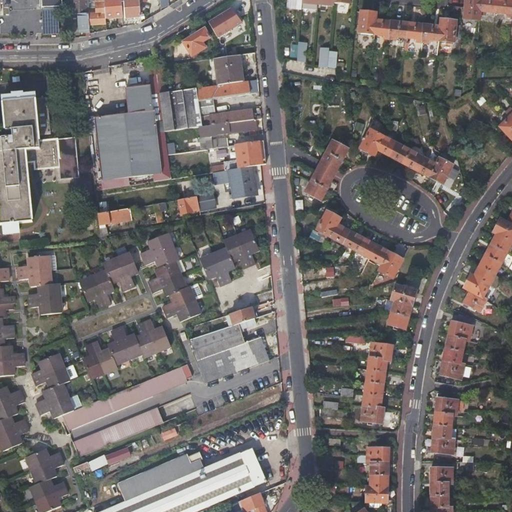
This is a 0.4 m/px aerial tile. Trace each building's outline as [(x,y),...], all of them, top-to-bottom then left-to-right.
[(79,32),(90,32),(89,24),(89,12),(88,4),(88,0),(77,0),(78,9),(81,9),(81,13),(78,13),(79,32)] [(105,16),(104,0),(95,0),(96,4),(96,11),(89,12),(89,24),(106,23),(105,16)] [(122,15),(121,0),(104,0),(105,16),(122,15)] [(139,0),(124,0),(126,20),(133,19),(133,16),(140,15),(139,0)] [(479,21),(479,15),(480,11),(479,11),(480,0),(466,0),(464,19),(479,21)] [(496,0),(480,0),(479,11),(480,11),(479,15),(485,15),(485,13),(496,14),(496,0)] [(511,12),(511,0),(496,0),(496,14),(506,15),(506,17),(511,17),(511,20),(511,18),(511,12)] [(218,39),(241,23),(230,6),(206,22),(218,39)] [(375,21),(376,21),(377,13),(361,12),(359,33),(374,35),(375,21)] [(441,20),(440,27),(440,28),(439,41),(454,43),(456,22),(447,21),(441,20)] [(392,22),(376,21),(375,21),(374,35),(384,36),(384,38),(390,39),(392,22)] [(408,24),(392,22),(390,39),(396,39),(396,37),(406,38),(408,24)] [(424,25),(408,24),(406,38),(417,40),(417,42),(423,42),(424,25)] [(440,27),(424,25),(423,42),(429,43),(429,40),(439,41),(440,28),(440,27)] [(174,57),(190,55),(191,56),(205,48),(201,42),(210,37),(204,28),(173,48),(174,57)] [(305,62),(306,43),(298,42),(297,61),(305,62)] [(336,68),(338,51),(320,49),(318,66),(336,68)] [(239,55),(220,58),(215,59),(218,86),(243,82),(239,55)] [(162,66),(156,67),(160,95),(166,94),(162,66)] [(148,70),(150,85),(156,84),(154,69),(148,70)] [(259,93),(258,80),(248,81),(250,94),(259,93)] [(164,122),(165,131),(165,134),(205,128),(211,127),(215,126),(253,121),(252,111),(215,116),(213,100),(250,94),(248,81),(243,82),(218,86),(166,94),(160,95),(164,122)] [(125,89),(128,115),(154,112),(151,86),(125,89)] [(0,186),(1,199),(4,225),(7,224),(33,222),(27,163),(35,162),(36,169),(60,167),(59,159),(58,140),(40,142),(36,99),(24,100),(23,93),(14,94),(15,101),(3,102),(6,138),(0,138),(0,186)] [(261,119),(260,109),(252,111),(253,121),(256,120),(261,119)] [(511,111),(510,109),(506,113),(510,117),(499,127),(511,140),(511,111)] [(128,115),(123,115),(123,116),(129,177),(130,177),(131,177),(162,173),(157,132),(156,123),(155,112),(154,112),(128,115)] [(123,116),(123,115),(95,118),(102,180),(123,178),(129,177),(123,116)] [(253,121),(215,126),(216,135),(244,131),(245,136),(255,134),(254,129),(257,129),(256,120),(253,121)] [(357,120),(354,129),(364,132),(367,123),(357,120)] [(308,121),(309,138),(316,137),(315,121),(308,121)] [(164,122),(156,123),(157,132),(165,131),(164,122)] [(211,127),(205,128),(206,142),(215,141),(214,136),(216,135),(215,126),(211,127)] [(378,150),(384,137),(371,130),(361,148),(375,156),(378,150)] [(398,144),(384,137),(378,150),(379,151),(391,157),(398,144)] [(215,141),(216,148),(231,146),(230,139),(215,141)] [(206,142),(207,150),(216,148),(215,141),(206,142)] [(229,162),(230,170),(252,166),(266,164),(263,141),(236,145),(238,162),(243,161),(243,164),(235,165),(233,161),(229,162)] [(332,141),(327,151),(343,160),(348,149),(332,141)] [(423,157),(398,144),(391,157),(416,170),(423,157)] [(327,151),(322,161),(320,163),(336,172),(338,170),(343,160),(327,151)] [(416,170),(430,177),(440,159),(439,158),(436,164),(423,157),(416,170)] [(59,159),(60,167),(61,175),(78,173),(76,158),(59,159)] [(440,159),(430,177),(443,184),(453,166),(440,159)] [(336,172),(320,163),(319,167),(335,175),(336,172)] [(230,170),(229,170),(233,191),(255,187),(252,166),(230,170)] [(335,175),(319,167),(317,170),(333,179),(335,175)] [(333,179),(317,170),(316,173),(310,183),(326,191),(333,179)] [(326,191),(310,183),(305,193),(321,201),(326,191)] [(255,187),(233,191),(233,195),(234,198),(243,197),(242,193),(255,191),(255,187)] [(213,194),(197,197),(200,211),(216,208),(213,194)] [(196,197),(177,200),(179,215),(199,213),(196,197)] [(153,205),(157,224),(163,223),(161,212),(167,211),(165,203),(153,205)] [(152,225),(157,224),(153,205),(149,205),(152,225)] [(97,215),(99,226),(132,221),(130,209),(97,215)] [(330,237),(337,224),(341,218),(328,211),(318,230),(330,237)] [(483,297),(511,243),(511,226),(506,223),(500,220),(493,233),(497,235),(474,277),(471,275),(463,289),(470,292),(464,304),(480,312),(487,299),(483,297)] [(351,232),(339,225),(337,224),(330,237),(331,238),(344,245),(351,232)] [(99,229),(100,237),(108,236),(107,228),(99,229)] [(227,249),(200,261),(208,279),(215,277),(220,287),(232,281),(228,272),(235,269),(232,262),(239,259),(243,269),(255,264),(251,254),(258,250),(250,231),(224,242),(227,249)] [(363,239),(351,232),(344,245),(356,252),(363,239)] [(187,289),(180,273),(175,262),(179,260),(168,234),(148,242),(151,250),(141,254),(146,266),(156,261),(159,268),(156,270),(159,277),(149,281),(154,293),(164,289),(167,297),(170,296),(173,302),(164,306),(169,318),(178,314),(181,321),(201,314),(196,301),(190,288),(187,289)] [(363,239),(356,252),(382,265),(389,252),(363,239)] [(378,271),(378,272),(393,279),(403,260),(389,252),(382,265),(378,271)] [(131,276),(139,273),(130,254),(104,265),(106,272),(80,283),(88,302),(96,299),(100,309),(111,304),(107,295),(115,291),(112,284),(119,281),(123,291),(136,286),(131,276)] [(40,307),(41,315),(62,313),(59,284),(51,285),(49,256),(28,258),(29,266),(18,267),(19,279),(30,279),(30,287),(38,286),(39,294),(28,295),(30,308),(40,307)] [(175,262),(180,273),(185,271),(180,259),(179,260),(175,262)] [(326,278),(334,277),(333,267),(324,268),(326,278)] [(0,376),(14,375),(14,367),(24,366),(23,353),(12,355),(11,347),(4,347),(3,340),(14,339),(13,326),(2,327),(1,319),(5,318),(5,311),(13,310),(13,304),(15,303),(14,297),(4,298),(3,290),(0,290),(0,282),(9,281),(8,268),(0,268),(0,376)] [(198,285),(190,288),(196,301),(204,297),(198,285)] [(395,286),(391,300),(391,301),(395,302),(395,301),(412,306),(416,291),(395,286)] [(347,297),(332,299),(333,308),(349,305),(347,297)] [(405,329),(412,307),(412,306),(395,301),(395,302),(388,325),(405,329)] [(254,320),(250,308),(227,316),(231,327),(234,326),(238,325),(254,320)] [(83,360),(91,379),(117,368),(116,364),(143,354),(145,357),(171,346),(163,327),(156,330),(152,320),(140,325),(144,335),(137,338),(135,334),(128,337),(124,328),(112,333),(116,342),(109,345),(110,349),(103,352),(98,342),(87,346),(91,356),(83,360)] [(451,322),(448,337),(466,341),(469,342),(473,327),(451,322)] [(218,332),(191,341),(198,360),(245,343),(238,325),(234,326),(231,327),(218,332)] [(362,344),(362,336),(345,336),(344,343),(362,344)] [(245,343),(198,360),(205,380),(269,355),(262,337),(245,343)] [(466,341),(448,337),(445,349),(463,353),(466,341)] [(371,343),(369,358),(387,361),(391,362),(393,346),(371,343)] [(463,353),(445,349),(444,359),(443,361),(461,364),(463,353)] [(62,415),(73,410),(62,383),(69,380),(59,354),(39,362),(42,370),(32,374),(37,385),(47,381),(50,388),(43,391),(46,399),(36,403),(41,415),(51,411),(54,418),(62,415)] [(269,355),(205,380),(206,382),(270,359),(269,355)] [(387,361),(369,358),(361,421),(382,423),(384,408),(380,408),(387,361)] [(461,364),(443,361),(440,376),(461,380),(464,365),(461,364)] [(188,364),(182,366),(187,378),(193,376),(188,364)] [(182,366),(73,410),(62,415),(68,430),(188,381),(187,378),(182,366)] [(7,387),(0,389),(0,445),(2,451),(22,443),(19,435),(29,431),(23,419),(14,423),(11,417),(18,413),(15,406),(24,402),(19,390),(10,394),(7,387)] [(453,415),(457,416),(458,400),(437,398),(435,413),(453,415)] [(321,409),(337,410),(338,402),(322,401),(321,409)] [(74,442),(80,456),(167,420),(161,405),(74,442)] [(453,415),(435,413),(432,452),(453,454),(454,439),(450,439),(453,415)] [(109,464),(130,455),(127,448),(106,457),(109,464)] [(241,453),(255,486),(266,481),(252,448),(241,453)] [(370,487),(388,487),(389,448),(367,448),(367,464),(370,464),(370,487)] [(26,457),(37,484),(31,487),(40,511),(46,511),(61,506),(58,498),(68,494),(63,482),(53,486),(50,479),(57,476),(54,468),(64,464),(59,452),(49,456),(46,449),(26,457)] [(127,502),(104,511),(194,511),(255,486),(241,453),(206,468),(202,460),(204,459),(201,451),(190,455),(189,453),(119,483),(127,502)] [(90,466),(88,461),(74,467),(81,485),(86,483),(81,470),(90,466)] [(334,469),(343,469),(343,461),(334,461),(334,469)] [(430,511),(452,511),(452,506),(449,506),(449,483),(452,483),(452,468),(431,468),(430,511)] [(388,502),(388,487),(370,487),(366,487),(366,502),(388,502)] [(266,511),(260,494),(239,503),(242,511),(266,511)]
